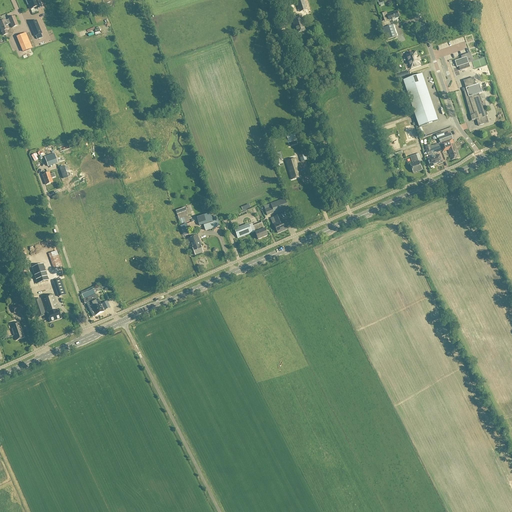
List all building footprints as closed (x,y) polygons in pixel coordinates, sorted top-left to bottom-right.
[(36,0),(26,0),(27,0),(25,1),(27,5),(28,5),(31,10),(36,7),(37,9),(42,7),(40,1),(37,2),(36,0)] [(302,0),(297,0),(296,1),(300,12),(306,10),(302,0)] [(383,29),(387,40),(396,37),(393,26),(391,27),(389,21),(399,18),(397,12),(387,15),(386,13),(382,14),(385,22),(382,22),(383,24),(382,24),(383,29)] [(294,15),(292,16),(293,20),(292,20),(297,34),(306,31),(301,17),(295,19),(294,15)] [(5,21),(0,22),(0,32),(0,33),(2,32),(2,33),(3,36),(8,34),(7,31),(9,30),(9,29),(18,26),(14,16),(8,19),(9,20),(6,21),(5,21)] [(30,24),(35,37),(41,34),(36,21),(30,24)] [(4,38),(6,47),(16,44),(14,35),(4,38)] [(27,42),(13,47),(23,73),(37,67),(27,42)] [(394,60),(401,58),(399,52),(392,55),(394,60)] [(420,65),(416,52),(406,55),(411,69),(420,65)] [(466,57),(455,61),(457,68),(458,67),(459,67),(469,63),(466,57)] [(419,127),(438,121),(422,75),(403,81),(419,127)] [(463,81),(466,89),(463,90),(472,121),(476,119),(478,126),(488,123),(486,116),(488,116),(486,111),(485,111),(479,94),(482,93),(479,84),(476,85),(473,78),(463,81)] [(172,87),(164,90),(165,93),(168,93),(171,101),(175,100),(174,96),(175,96),(173,90),(172,87)] [(408,125),(403,126),(405,131),(407,137),(412,136),(408,125)] [(451,133),(444,136),(443,133),(436,135),(437,139),(438,139),(440,144),(445,142),(445,143),(452,140),(453,140),(451,133)] [(296,141),(294,134),(286,136),(288,143),(296,141)] [(445,142),(440,144),(443,152),(448,151),(452,160),(459,158),(455,145),(454,145),(452,140),(445,143),(445,142)] [(431,150),(430,145),(429,146),(436,165),(442,163),(439,155),(437,156),(436,153),(441,152),(439,147),(431,150)] [(436,165),(429,146),(425,147),(428,156),(429,156),(430,158),(427,160),(430,167),(436,165)] [(402,151),(388,156),(390,159),(403,154),(402,151)] [(58,164),(54,154),(45,158),(48,167),(58,164)] [(413,174),(422,171),(419,162),(418,162),(416,155),(410,157),(412,164),(410,165),(413,174)] [(292,180),(301,177),(295,159),(286,162),(292,180)] [(65,171),(68,170),(67,167),(64,168),(64,166),(59,168),(63,179),(67,177),(65,171)] [(49,174),(42,176),(46,185),(53,183),(51,179),(55,177),(54,173),(50,175),(49,174)] [(266,209),(265,210),(267,216),(274,214),(274,215),(289,210),(286,202),(285,202),(285,200),(265,207),(266,209)] [(198,221),(199,226),(209,223),(207,215),(200,217),(201,220),(198,221)] [(276,224),(274,225),(277,234),(287,230),(283,221),(282,221),(280,216),(274,218),(276,224)] [(204,226),(205,231),(220,226),(218,221),(204,226)] [(262,223),(253,226),(255,233),(258,240),(267,236),(265,229),(264,229),(262,223)] [(252,233),(249,226),(235,232),(238,239),(252,233)] [(193,249),(195,255),(203,253),(201,246),(198,236),(188,239),(192,249),(193,249)] [(48,253),(51,264),(58,262),(55,251),(48,253)] [(38,285),(48,281),(43,265),(32,269),(38,285)] [(61,279),(53,282),(58,298),(66,295),(61,279)] [(37,286),(39,293),(49,289),(47,282),(37,286)] [(84,300),(83,301),(85,304),(86,304),(92,318),(104,312),(102,309),(103,309),(102,307),(101,307),(93,290),(82,295),(84,300)] [(13,296),(16,305),(22,303),(19,294),(13,296)] [(53,296),(48,298),(42,299),(47,314),(50,323),(61,319),(58,310),(53,296)] [(37,319),(45,316),(40,299),(32,302),(37,319)] [(14,314),(25,311),(22,304),(12,308),(14,314)] [(19,323),(10,326),(15,341),(24,338),(19,323)] [(9,330),(3,332),(6,339),(11,337),(9,330)]
